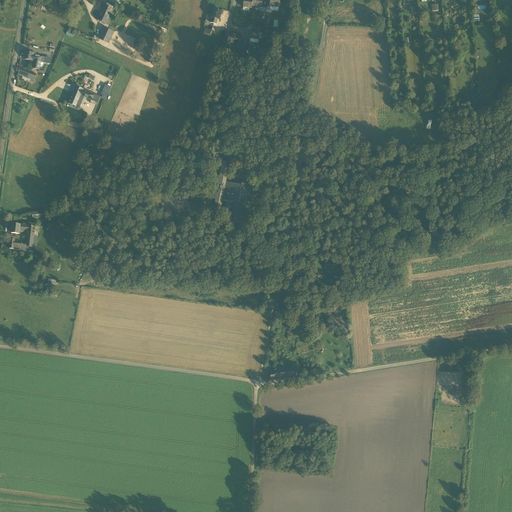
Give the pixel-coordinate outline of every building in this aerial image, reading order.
[(252,8),(252,6),(252,0),(243,0),(243,7),(252,8)] [(278,8),(279,8),(279,0),(270,0),(270,7),(278,8)] [(97,20),(106,24),(107,23),(109,19),(113,10),(104,6),(97,20)] [(211,18),(212,18),(217,19),(219,20),(221,12),(214,9),(211,18)] [(108,37),(109,37),(112,32),(104,29),(102,34),(108,37)] [(113,33),(112,32),(109,37),(108,37),(106,40),(107,41),(100,38),(99,40),(108,44),(113,33)] [(250,39),(258,40),(259,33),(251,32),(250,39)] [(227,43),(237,45),(238,37),(229,35),(227,43)] [(33,62),(34,62),(35,56),(36,54),(26,52),(25,60),(33,62)] [(32,69),(39,70),(40,62),(44,63),(45,58),(35,56),(34,62),(33,62),(32,69)] [(33,82),(34,79),(25,76),(27,72),(19,69),(18,76),(33,82)] [(103,95),(107,97),(111,88),(105,85),(101,94),(103,95)] [(68,103),(76,107),(81,96),(83,97),(86,98),(87,99),(90,93),(75,87),(72,93),(68,103)] [(91,100),(97,103),(100,97),(90,93),(87,99),(91,100)] [(120,150),(122,144),(124,144),(126,139),(123,139),(122,142),(115,141),(111,154),(119,156),(121,151),(120,150)] [(229,161),(232,162),(234,152),(227,151),(225,160),(229,161)] [(238,227),(244,229),(248,206),(255,207),(257,197),(250,195),(252,187),(242,185),(241,187),(231,184),(226,184),(229,164),(225,163),(222,163),(219,178),(217,178),(213,198),(216,199),(215,205),(221,206),(222,201),(234,203),(230,224),(238,225),(238,227)] [(11,233),(19,234),(20,230),(20,225),(12,224),(11,233)] [(49,230),(50,240),(57,239),(56,236),(58,236),(58,229),(49,230)] [(32,247),(34,236),(27,235),(26,245),(26,247),(32,247)] [(49,278),(47,286),(54,288),(56,280),(49,278)] [(270,373),(271,380),(294,376),(293,371),(292,366),(277,368),(278,371),(270,373)]
